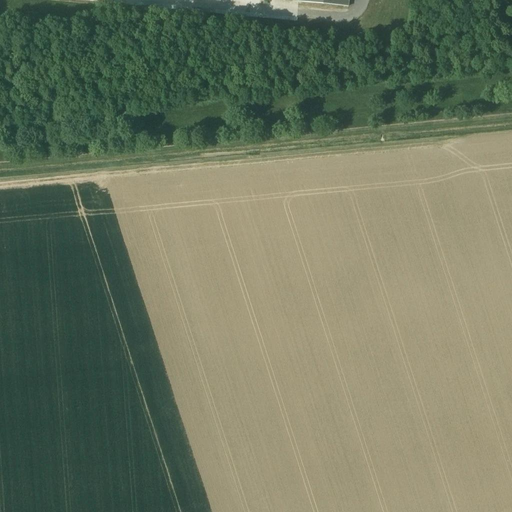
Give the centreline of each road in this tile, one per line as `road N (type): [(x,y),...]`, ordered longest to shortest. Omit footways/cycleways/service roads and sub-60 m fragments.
road 1 (track): [(501,139),(0,187)]
road 2 (track): [(205,0),(348,14),(362,0)]
